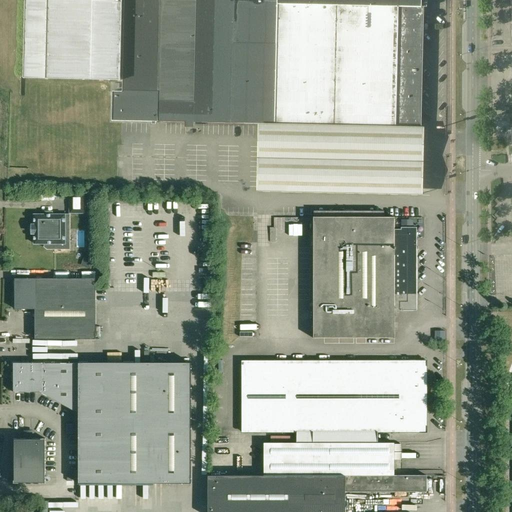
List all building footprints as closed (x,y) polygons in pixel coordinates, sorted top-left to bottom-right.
[(24,0),(23,78),(122,80),(122,92),(113,92),(112,121),(157,122),(257,124),(315,126),(315,136),(320,137),(325,136),(330,138),(335,136),(340,138),(345,136),(350,138),(355,137),(375,137),(375,127),(421,128),(424,7),(405,7),(404,0),(24,0)] [(315,126),(257,124),(256,191),(422,195),(424,128),(421,128),(375,127),(375,137),(355,137),(350,138),(345,136),(340,138),(335,136),(330,138),(325,136),(320,137),(315,136),(315,126)] [(70,194),(70,214),(86,214),(86,194),(70,194)] [(44,211),(44,215),(34,215),(34,225),(31,225),(31,234),(34,234),(34,244),(44,244),(44,247),(47,249),(52,249),(54,247),(54,244),(64,244),(64,243),(69,243),(69,216),(64,216),(64,215),(52,215),(52,211),(44,211)] [(313,218),(313,339),(394,339),(394,309),(401,309),(401,311),(416,311),(416,228),(401,228),(401,230),(394,230),(394,218),(313,218)] [(95,279),(14,279),(14,309),(34,309),(34,339),(95,339),(95,279)] [(242,361),(242,433),(285,433),(296,433),(296,443),(377,443),(377,433),(426,432),(426,361),(285,361),(242,361)] [(40,392),(40,363),(13,363),(13,392),(40,392)] [(40,363),(40,392),(78,413),(78,483),(191,484),(191,363),(78,363),(42,363),(40,363)] [(13,483),(45,483),(45,438),(34,438),(34,433),(25,433),(25,438),(13,438),(13,483)] [(263,476),(394,476),(394,443),(263,443),(263,476)] [(208,476),(208,493),(207,511),(344,511),(345,492),(426,492),(426,476),(394,476),(263,476),(208,476)]
